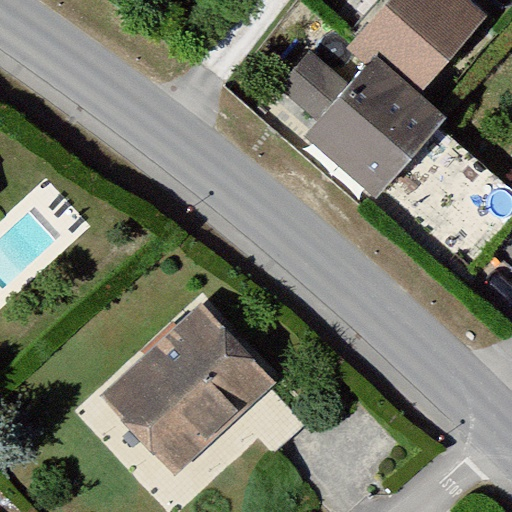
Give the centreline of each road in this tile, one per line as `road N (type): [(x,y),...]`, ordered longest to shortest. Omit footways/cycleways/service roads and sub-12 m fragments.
road 1 (tertiary): [(500,430),(239,190),(0,13)]
road 2 (residential): [(409,511),(500,430)]
